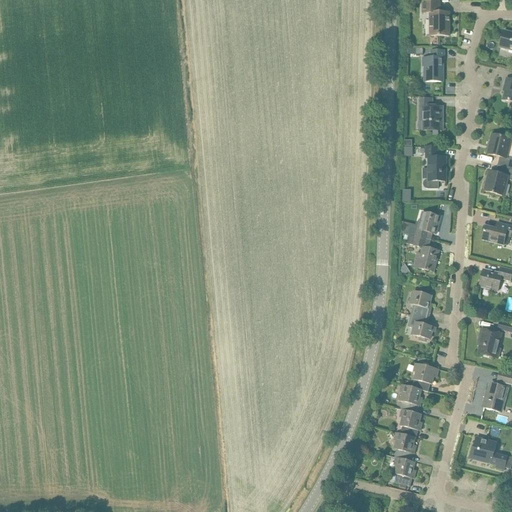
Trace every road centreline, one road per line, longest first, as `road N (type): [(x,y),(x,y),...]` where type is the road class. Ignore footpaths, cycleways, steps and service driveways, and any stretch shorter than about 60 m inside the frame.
road 1 (tertiary): [(305,511),(342,442),(374,339),(391,0)]
road 2 (residential): [(442,497),(466,377),(452,361),(458,174),(476,90),(466,70),(483,16),(511,15)]
road 3 (residential): [(442,497),(430,502),(348,481),(340,509)]
